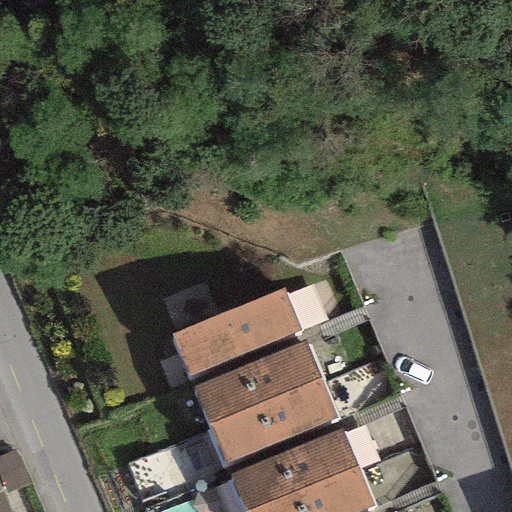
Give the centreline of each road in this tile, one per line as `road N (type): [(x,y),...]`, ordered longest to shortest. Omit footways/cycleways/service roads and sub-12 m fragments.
road 1 (residential): [(478,511),(402,266)]
road 2 (tertiary): [(84,511),(0,301)]
